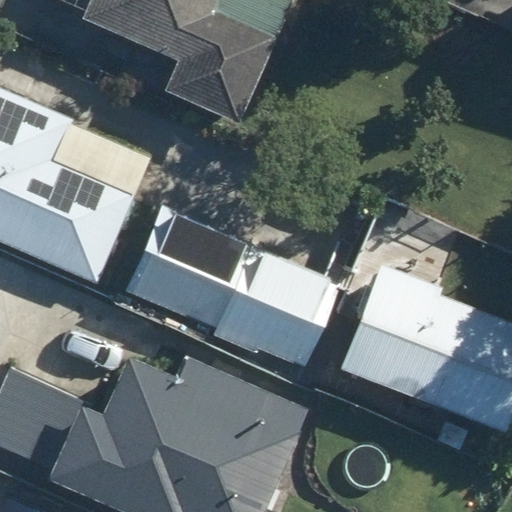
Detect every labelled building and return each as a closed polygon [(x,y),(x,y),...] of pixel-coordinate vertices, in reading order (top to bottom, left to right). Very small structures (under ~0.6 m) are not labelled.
[(71,0),(183,49),(168,84),(254,122),(307,0),(71,0)] [(85,115),(0,76),(0,230),(104,277),(143,190),(67,156),(85,115)] [(326,299),(340,270),(178,192),(134,283),(219,324),(216,331),(264,354),(269,344),(313,365),(341,306),(326,299)] [(511,304),(393,252),(348,357),(511,428),(511,426),(511,304)] [(280,511),(285,502),(276,498),(321,403),(57,278),(0,398),(0,438),(155,511),(280,511)]
